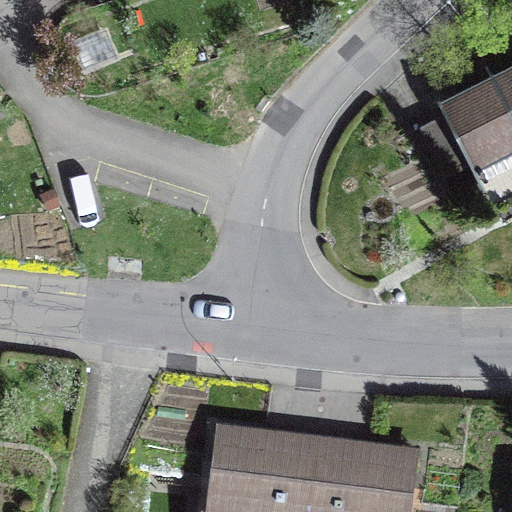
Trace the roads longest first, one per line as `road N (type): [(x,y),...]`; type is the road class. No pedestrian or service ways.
road 1 (residential): [(251,328),(267,193),(307,102),(414,0)]
road 2 (residential): [(511,343),(251,328)]
road 3 (residential): [(251,328),(0,300)]
